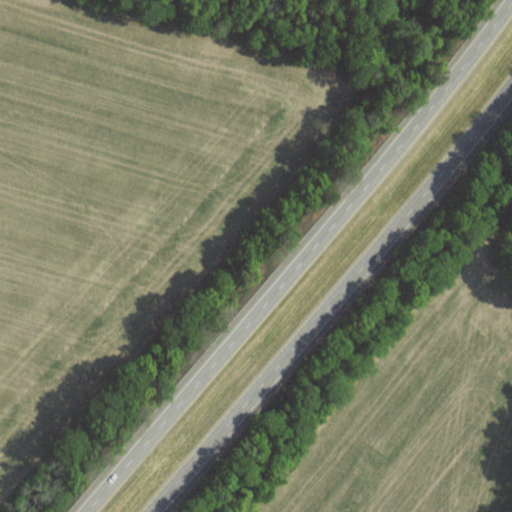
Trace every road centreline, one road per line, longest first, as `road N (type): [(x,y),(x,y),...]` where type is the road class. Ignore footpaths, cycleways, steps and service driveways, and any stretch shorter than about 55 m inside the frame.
road 1 (trunk): [(508,0),(91,511)]
road 2 (trunk): [(157,511),(511,83)]
